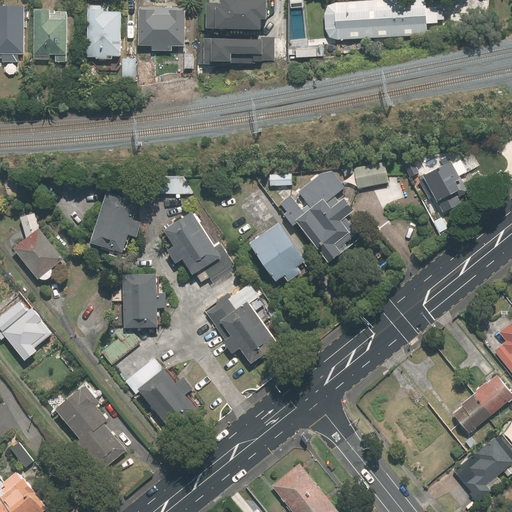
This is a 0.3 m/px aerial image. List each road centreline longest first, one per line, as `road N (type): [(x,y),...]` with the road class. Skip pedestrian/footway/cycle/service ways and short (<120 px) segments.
road 1 (secondary): [(511,226),(307,392)]
road 2 (secondary): [(307,392),(158,511)]
road 3 (tertiary): [(402,511),(307,392)]
